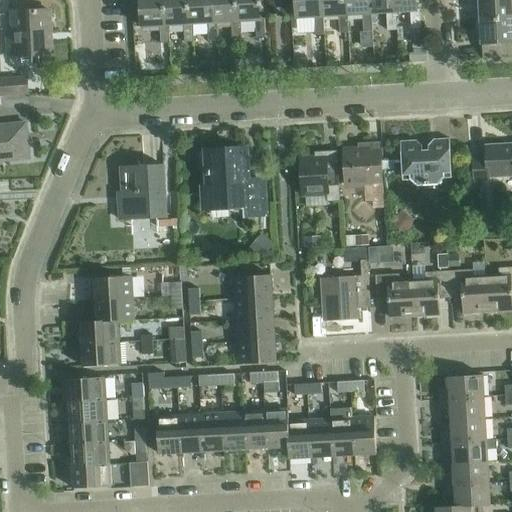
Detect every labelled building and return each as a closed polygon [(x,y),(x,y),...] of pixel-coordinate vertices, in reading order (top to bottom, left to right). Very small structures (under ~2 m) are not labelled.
[(170,43),(169,25),(166,25),(165,0),(141,0),(142,19),(142,26),(160,25),(161,43),(170,43)] [(165,0),(166,25),(169,25),(184,24),(185,42),(194,41),(193,23),(191,23),(189,0),(165,0)] [(218,40),(217,22),(214,22),(212,0),(189,0),(191,23),(193,23),(207,22),(209,41),(218,40)] [(242,38),(241,20),(238,21),(236,0),(212,0),(214,22),(217,22),(231,21),(233,39),(242,38)] [(257,37),(266,37),(265,19),(262,19),(261,0),(236,0),(238,21),(241,20),(256,19),(257,37)] [(321,16),(320,0),(296,0),(298,17),(315,16),(316,34),(325,34),(324,16),(321,16)] [(349,32),(348,14),(347,14),(345,0),(320,0),(321,16),(324,16),(339,15),(340,33),(349,32)] [(345,0),(347,14),(348,14),(363,13),(364,31),(373,31),(372,13),(370,13),(369,0),(345,0)] [(369,0),(370,13),(372,13),(387,12),(388,30),(397,30),(396,11),(393,11),(392,0),(369,0)] [(392,0),(393,11),(396,11),(411,10),(412,29),(421,28),(419,10),(418,10),(417,0),(392,0)] [(511,0),(475,0),(476,5),(481,5),(482,18),(511,16),(511,0)] [(9,59),(53,56),(50,12),(13,14),(14,38),(8,39),(9,59)] [(484,58),(511,55),(511,16),(482,18),(476,18),(477,29),(482,29),(483,42),(484,58)] [(427,48),(414,49),(414,62),(427,61),(427,48)] [(307,58),(294,58),(295,69),(308,68),(307,58)] [(242,59),(233,60),(234,72),(234,74),(243,73),(242,59)] [(0,96),(29,95),(28,80),(28,77),(0,78),(0,96)] [(0,162),(30,160),(26,125),(0,127),(0,162)] [(444,173),(452,173),(450,138),(434,139),(428,144),(421,144),(417,140),(400,141),(402,175),(410,175),(410,179),(416,185),(438,184),(444,178),(444,173)] [(487,156),(475,157),(476,184),(488,183),(488,176),(511,174),(511,144),(489,145),(489,156),(487,156)] [(344,149),(344,153),(346,185),(372,184),(372,180),(382,179),(380,151),(370,151),(370,148),(344,149)] [(249,214),(264,213),(262,181),(248,181),(246,150),(232,151),(232,155),(209,157),(211,189),(206,190),(207,207),(248,205),(249,214)] [(327,201),(339,200),(338,170),(327,171),(326,157),(301,158),(302,194),(327,193),(327,201)] [(394,161),(382,162),(382,170),(395,169),(394,161)] [(120,219),(168,216),(164,166),(142,167),(121,168),(122,192),(119,193),(120,219)] [(401,210),(392,224),(406,233),(415,219),(401,210)] [(494,216),(480,216),(481,229),(495,228),(494,216)] [(177,218),(158,219),(159,227),(177,226),(177,218)] [(261,233),(248,248),(259,259),(273,244),(261,233)] [(367,236),(354,236),(354,247),(367,246),(367,236)] [(320,237),(302,237),(302,248),(320,247),(320,237)] [(357,259),(360,261),(361,276),(323,278),(324,306),(325,314),(325,321),(358,319),(358,309),(370,308),(370,303),(367,249),(342,250),(342,259),(357,259)] [(459,254),(448,255),(448,267),(460,267),(459,254)] [(447,255),(440,255),(440,268),(448,267),(448,255),(447,255)] [(187,282),(186,265),(179,265),(179,283),(187,282)] [(499,275),(486,276),(488,312),(511,310),(511,307),(511,295),(511,294),(511,267),(499,268),(499,275)] [(472,269),(448,271),(450,298),(462,297),(463,313),(488,312),(486,276),(473,277),(472,269)] [(425,280),(412,280),(414,316),(438,315),(437,299),(450,298),(448,271),(440,271),(425,272),(425,280)] [(390,317),(414,316),(412,280),(399,281),(399,273),(375,275),(377,302),(389,301),(390,317)] [(234,277),(236,299),(273,297),(271,275),(234,277)] [(94,278),(95,300),(133,298),(131,276),(94,278)] [(170,283),(170,296),(182,296),(181,283),(170,283)] [(188,289),(189,302),(201,302),(200,288),(188,289)] [(171,309),(182,309),(182,296),(170,296),(171,309)] [(274,319),(273,297),(236,299),(237,321),(274,319)] [(134,320),(133,298),(95,300),(97,321),(97,322),(117,321),(134,320)] [(201,315),(201,302),(189,302),(189,316),(201,315)] [(324,306),(310,307),(311,315),(325,314),(324,306)] [(275,340),(274,319),(237,321),(238,342),(275,340)] [(119,342),(117,321),(97,322),(97,321),(81,322),(82,344),(119,342)] [(183,327),(169,328),(170,340),(184,339),(183,327)] [(191,332),(191,345),(202,345),(202,331),(191,332)] [(141,336),(142,345),(153,345),(152,335),(141,336)] [(276,363),(275,340),(238,342),(239,365),(276,363)] [(120,364),(119,342),(82,344),(83,367),(120,364)] [(153,354),(153,345),(142,345),(142,355),(153,354)] [(203,358),(202,345),(191,345),(192,359),(203,358)] [(264,383),(277,382),(277,371),(264,372),(264,383)] [(250,384),(264,383),(264,372),(249,373),(250,384)] [(164,373),(162,373),(148,374),(149,390),(178,388),(177,377),(165,378),(164,373)] [(233,374),(220,375),(221,385),(234,385),(233,374)] [(207,386),(221,385),(220,375),(207,375),(207,386)] [(438,389),(439,399),(483,397),(482,375),(447,377),(447,389),(438,389)] [(190,377),(177,377),(178,388),(191,388),(190,377)] [(67,380),(68,402),(105,400),(104,378),(67,380)] [(351,392),(364,391),(363,380),(350,381),(351,392)] [(337,393),(351,392),(350,381),(337,382),(337,393)] [(294,395),(308,394),(307,383),(294,384),(294,395)] [(308,394),(321,393),(320,383),(307,383),(308,394)] [(132,385),(133,398),(144,398),(143,384),(132,385)] [(449,409),(449,421),(484,418),(483,397),(439,399),(439,410),(449,409)] [(144,411),(144,398),(133,398),(133,411),(144,411)] [(68,402),(69,423),(107,421),(105,400),(68,402)] [(352,409),(330,410),(331,419),(333,457),(354,456),(352,418),(352,409)] [(268,449),(289,448),(288,421),(288,410),(266,411),(268,449)] [(246,450),(268,449),(266,411),(244,412),(246,450)] [(225,451),(246,450),(244,412),(222,413),(225,451)] [(203,452),(225,451),(222,413),(201,414),(203,452)] [(182,453),(203,452),(201,414),(180,416),(182,453)] [(159,455),(182,453),(180,416),(157,417),(159,455)] [(374,417),(352,418),(354,456),(377,455),(374,417)] [(441,433),(441,443),(486,440),(484,418),(449,421),(450,432),(441,433)] [(311,458),(333,457),(331,419),(309,420),(311,458)] [(290,460),(311,458),(309,420),(288,421),(289,448),(290,460)] [(108,443),(107,421),(69,423),(71,445),(108,443)] [(134,428),(135,442),(146,442),(145,428),(134,428)] [(451,452),(452,464),(487,462),(486,440),(441,443),(442,453),(451,452)] [(135,442),(136,455),(147,454),(146,442),(135,442)] [(109,465),(108,443),(71,445),(72,467),(109,465)] [(443,476),(444,486),(488,483),(487,462),(452,464),(453,475),(443,476)] [(149,487),(148,463),(129,464),(131,488),(149,487)] [(110,487),(109,465),(72,467),(73,489),(110,487)] [(454,496),(455,506),(470,507),(490,506),(488,483),(444,486),(444,496),(454,496)]
